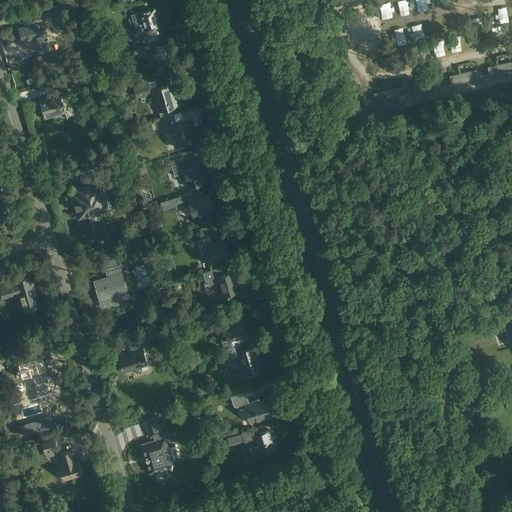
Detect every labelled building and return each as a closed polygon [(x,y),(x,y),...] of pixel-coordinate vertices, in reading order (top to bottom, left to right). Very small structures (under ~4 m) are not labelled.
[(39,42),(49,39),(47,32),(52,30),(47,17),(47,16),(60,12),(57,2),(59,2),(62,1),(61,0),(48,0),(50,4),(27,11),(31,23),(18,27),(23,42),(37,38),(39,42)] [(394,4),(396,20),(405,19),(402,3),(394,4)] [(137,41),(153,37),(152,30),(160,28),(155,8),(131,15),(136,32),(137,33),(130,35),(133,43),(137,41)] [(149,44),(135,48),(138,57),(150,53),(151,55),(154,57),(156,57),(159,68),(154,70),(153,71),(154,76),(161,74),(170,71),(168,62),(170,57),(164,38),(162,38),(161,35),(147,39),(149,44)] [(105,53),(98,55),(101,62),(107,60),(105,53)] [(150,90),(147,81),(133,85),(135,95),(146,92),(150,91),(150,90)] [(54,95),(41,98),(46,117),(54,115),(53,112),(65,109),(60,93),(66,91),(64,84),(52,87),(54,95)] [(159,87),(153,89),(158,107),(159,112),(172,108),(174,107),(178,106),(173,92),(171,93),(169,85),(159,87)] [(191,143),(188,133),(192,132),(187,119),(183,120),(176,122),(174,115),(161,118),(157,120),(156,120),(159,128),(160,128),(168,125),(172,138),(175,148),(191,143)] [(184,156),(171,159),(173,168),(183,166),(186,178),(188,187),(205,182),(203,174),(204,173),(200,160),(187,164),(184,156)] [(89,180),(97,178),(100,177),(96,163),(78,169),(82,182),(83,182),(83,183),(73,186),(74,191),(70,192),(78,219),(110,209),(104,189),(101,190),(98,179),(90,182),(89,180)] [(184,208),(191,206),(194,216),(214,209),(210,194),(196,199),(194,192),(180,196),(184,208)] [(210,236),(197,240),(201,256),(206,254),(209,264),(229,258),(224,241),(212,244),(210,236)] [(109,277),(94,281),(102,307),(113,304),(114,306),(122,303),(121,299),(129,296),(119,261),(117,259),(115,257),(112,256),(109,257),(107,259),(106,262),(106,265),(109,277)] [(217,268),(205,272),(209,285),(219,282),(223,296),(240,291),(238,285),(237,285),(233,272),(219,276),(217,268)] [(0,297),(10,294),(11,295),(19,293),(24,311),(39,306),(30,277),(15,281),(16,284),(0,288),(0,297)] [(138,311),(142,322),(165,315),(162,304),(138,311)] [(223,350),(247,343),(250,341),(247,328),(245,328),(242,318),(221,324),(224,334),(220,335),(224,349),(223,349),(223,350)] [(147,347),(145,340),(160,335),(157,322),(133,329),(136,342),(129,344),(131,351),(118,355),(123,372),(148,365),(143,348),(147,347)] [(247,343),(223,350),(218,352),(221,362),(239,357),(243,372),(260,367),(254,347),(248,348),(247,343)] [(41,357),(18,364),(22,378),(30,376),(36,396),(49,392),(47,384),(49,384),(41,357)] [(245,391),(230,396),(234,407),(245,404),(250,423),(271,416),(265,397),(259,399),(258,397),(253,399),(253,401),(249,402),(245,391)] [(190,419),(201,416),(197,405),(186,408),(190,419)] [(156,440),(142,444),(150,472),(173,466),(164,438),(163,438),(162,433),(167,431),(162,416),(147,420),(152,435),(155,435),(156,440)] [(257,428),(241,432),(245,446),(254,443),(257,452),(261,450),(262,452),(275,448),(270,430),(259,434),(257,428)] [(242,439),(241,433),(224,438),(226,444),(242,439)] [(45,453),(58,449),(55,438),(42,441),(45,453)] [(63,463),(60,464),(64,479),(83,473),(79,459),(76,460),(73,449),(60,453),(63,463)]
